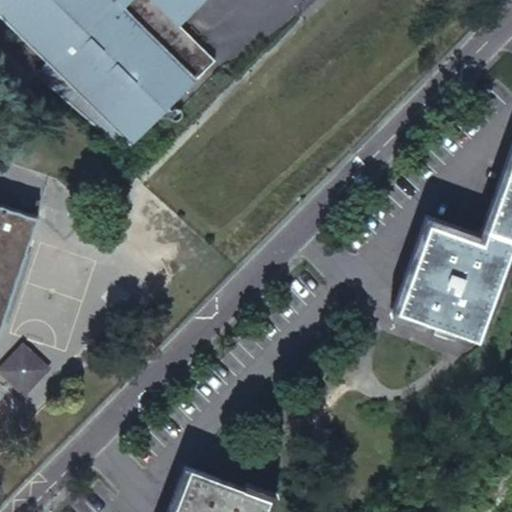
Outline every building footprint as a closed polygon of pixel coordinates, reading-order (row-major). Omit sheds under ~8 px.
[(0,0),(0,14),(42,56),(48,50),(59,62),(54,67),(61,74),(51,85),(105,134),(112,125),(122,136),(204,52),(167,17),(183,0),(0,0)] [(0,288),(8,290),(37,144),(0,136),(0,288)] [(423,221),(391,308),(471,338),(511,224),(511,141),(477,239),(423,221)] [(20,341),(0,362),(0,374),(21,394),(47,366),(20,341)] [(178,471),(165,511),(251,511),(257,494),(178,471)]
